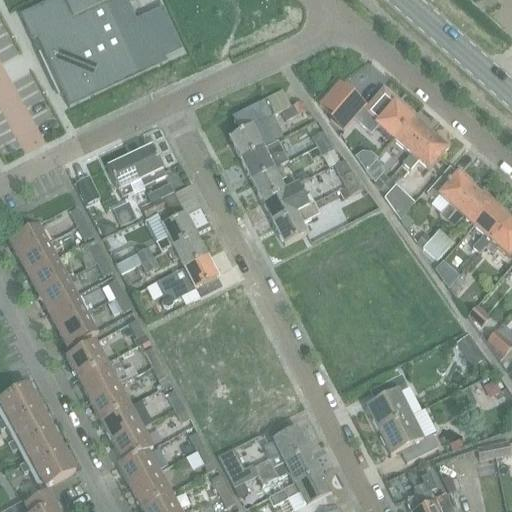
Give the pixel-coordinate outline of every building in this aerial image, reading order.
[(37,41),(69,110),(167,64),(166,62),(183,54),(163,12),(137,24),(129,6),(142,0),(56,0),(20,17),(32,43),(37,41)] [(320,107),(332,116),(353,95),(354,93),(339,84),(320,107)] [(353,95),(332,116),(329,122),(343,133),(354,120),(368,135),(375,128),(393,143),(415,119),(392,99),(383,92),(363,111),(362,110),(365,107),(353,95)] [(286,124),(306,113),(302,104),(291,109),(283,93),(264,103),(273,119),(281,115),(286,124)] [(239,135),(229,141),(241,163),(263,152),(279,144),(280,143),(262,105),(232,119),(239,135)] [(426,129),(415,119),(393,143),(408,157),(401,165),(403,167),(429,137),(424,132),(426,129)] [(313,140),(319,150),(329,145),(323,134),(313,140)] [(429,137),(403,167),(408,171),(416,163),(428,174),(450,149),(438,139),(435,142),(429,137)] [(263,152),(241,163),(252,184),(281,170),(290,166),(279,144),(263,152)] [(333,152),(329,145),(319,150),(323,158),(333,152)] [(152,150),(130,160),(141,183),(152,178),(155,184),(166,179),(163,173),(152,150)] [(360,154),(354,158),(365,174),(374,163),(376,161),(371,156),(370,155),(360,154)] [(141,183),(130,160),(108,171),(118,194),(122,201),(127,198),(128,200),(144,193),(140,184),(141,183)] [(374,163),(365,174),(373,185),(382,174),(381,169),(374,163)] [(345,164),(336,168),(340,177),(349,172),(345,164)] [(102,170),(92,176),(110,209),(121,203),(102,170)] [(252,184),(263,206),(285,194),(279,184),(286,180),(281,170),(252,184)] [(433,189),(427,197),(432,202),(436,197),(447,206),(443,211),(437,217),(443,223),(446,225),(456,214),(475,192),(470,187),(472,185),(460,174),(457,177),(450,171),(433,189)] [(342,180),(346,190),(357,184),(352,175),(342,180)] [(374,186),(381,192),(389,183),(382,177),(374,186)] [(309,182),(318,202),(326,198),(318,178),(309,182)] [(87,206),(99,201),(89,179),(77,185),(87,206)] [(381,192),(386,197),(384,199),(401,223),(407,216),(410,212),(416,206),(389,183),(381,192)] [(362,193),(357,184),(346,190),(347,190),(339,194),(344,203),(362,193)] [(263,206),(274,227),(314,206),(310,197),(304,200),(297,187),(285,194),(263,206)] [(474,229),(495,205),(483,194),(481,197),(475,192),(456,214),(446,225),(454,232),(464,221),(474,229)] [(157,218),(158,217),(180,207),(175,197),(152,207),(157,218)] [(485,250),(510,222),(504,218),(507,215),(495,205),(474,229),(483,237),(472,249),(480,256),(485,250)] [(320,217),(314,206),(274,227),(286,247),(302,239),(307,237),(308,237),(302,226),(320,217)] [(157,218),(152,207),(143,212),(147,222),(157,218)] [(169,238),(156,244),(161,255),(163,258),(168,255),(169,254),(197,240),(186,218),(180,207),(158,217),(164,229),(169,238)] [(85,225),(78,211),(70,215),(77,229),(85,225)] [(407,216),(401,223),(405,228),(412,222),(407,216)] [(490,254),(495,248),(508,260),(511,255),(511,224),(510,222),(485,250),(490,254)] [(85,225),(77,229),(85,244),(93,239),(85,225)] [(18,261),(49,245),(39,226),(8,243),(18,261)] [(393,231),(386,235),(393,245),(400,241),(393,231)] [(423,252),(438,265),(455,246),(440,232),(431,242),(432,242),(423,252)] [(424,236),(416,246),(423,252),(432,242),(431,242),(424,236)] [(169,254),(168,255),(173,264),(180,260),(186,271),(186,273),(208,261),(197,240),(169,254)] [(400,241),(393,245),(400,255),(407,250),(400,241)] [(348,243),(314,260),(325,280),(358,263),(348,243)] [(49,245),(18,261),(28,279),(59,262),(49,245)] [(89,251),(96,265),(105,261),(97,247),(89,251)] [(149,252),(138,257),(130,262),(135,271),(143,267),(144,268),(154,262),(149,252)] [(112,275),(105,261),(96,265),(104,280),(112,275)] [(186,273),(186,271),(157,287),(164,301),(163,306),(165,310),(169,311),(174,309),(175,305),(175,304),(174,302),(178,300),(180,303),(197,294),(201,303),(223,292),(219,283),(219,282),(208,261),(186,273)] [(59,262),(28,279),(38,297),(69,280),(59,262)] [(154,262),(144,268),(148,276),(159,271),(154,262)] [(358,263),(325,280),(334,298),(367,281),(358,263)] [(461,278),(444,263),(436,273),(449,291),(461,278)] [(416,264),(410,269),(417,279),(423,274),(416,264)] [(467,270),(461,278),(449,291),(468,318),(485,299),(472,288),(479,281),(467,270)] [(423,274),(417,279),(424,288),(430,284),(423,274)] [(69,280),(38,297),(47,315),(79,298),(69,280)] [(367,281),(334,298),(343,316),(376,299),(367,281)] [(124,297),(116,283),(108,287),(115,301),(124,297)] [(123,316),(131,311),(124,297),(115,301),(123,316)] [(440,297),(434,302),(441,312),(447,307),(440,297)] [(79,298),(47,315),(57,333),(88,316),(79,298)] [(376,299),(343,316),(352,334),(385,317),(376,299)] [(498,324),(509,316),(498,301),(486,309),(498,324)] [(219,306),(186,324),(196,344),(230,326),(219,306)] [(447,307),(441,312),(448,322),(454,317),(447,307)] [(470,316),(468,319),(478,335),(490,322),(485,317),(479,311),(477,309),(470,316)] [(67,352),(98,335),(88,316),(57,333),(67,352)] [(385,317),(352,334),(361,352),(395,335),(385,317)] [(137,341),(145,337),(137,322),(129,327),(137,341)] [(230,326),(196,344),(206,362),(239,344),(230,326)] [(486,345),(490,351),(500,364),(504,360),(511,350),(511,348),(496,334),(497,334),(496,334),(486,345)] [(395,335),(361,352),(372,372),(405,355),(395,335)] [(474,368),(483,361),(466,338),(457,345),(474,368)] [(239,344),(206,362),(215,380),(248,362),(239,344)] [(77,382),(78,383),(107,367),(95,345),(66,361),(66,362),(67,362),(78,382),(77,382)] [(167,346),(160,349),(166,360),(173,356),(167,346)] [(144,355),(152,370),(160,365),(152,351),(144,355)] [(173,356),(166,360),(171,371),(178,367),(173,356)] [(107,367),(78,383),(79,383),(89,403),(89,404),(118,388),(118,387),(129,381),(124,372),(118,361),(107,367)] [(248,362),(215,380),(225,398),(258,380),(248,362)] [(167,380),(160,365),(152,370),(159,384),(167,380)] [(500,400),(509,393),(496,375),(487,382),(500,400)] [(367,411),(379,435),(411,419),(399,396),(409,392),(402,378),(372,394),(378,406),(367,411)] [(258,380),(225,398),(234,415),(267,398),(258,380)] [(186,382),(179,385),(185,396),(192,392),(186,382)] [(40,493),(60,482),(75,474),(28,387),(0,402),(0,407),(7,420),(0,423),(0,432),(1,434),(11,428),(19,441),(8,447),(12,455),(23,449),(30,463),(20,469),(24,477),(34,471),(45,490),(39,493),(40,493)] [(118,388),(89,404),(90,404),(101,424),(100,424),(100,425),(130,409),(118,388)] [(192,392),(185,396),(190,407),(197,403),(192,392)] [(167,398),(174,412),(182,408),(175,393),(167,398)] [(267,398),(234,415),(245,436),(278,418),(267,398)] [(190,422),(182,408),(174,412),(182,426),(190,422)] [(111,445),(112,446),(141,430),(130,409),(100,425),(101,425),(112,445),(111,445)] [(205,417),(198,421),(203,432),(211,428),(205,417)] [(422,442),(411,419),(379,435),(391,459),(402,454),(408,466),(439,451),(432,437),(422,442)] [(258,480),(285,466),(309,454),(297,432),(291,435),(286,425),(263,437),(268,447),(274,445),(280,457),(269,463),(269,462),(253,470),(258,480)] [(211,428),(203,432),(209,442),(216,439),(211,428)] [(141,430),(112,446),(113,446),(124,466),(124,467),(147,454),(148,455),(153,452),(141,430)] [(189,440),(197,454),(205,450),(197,436),(189,440)] [(450,447),(453,452),(464,447),(463,446),(460,441),(450,447)] [(509,445),(492,448),(495,460),(511,457),(509,447),(509,445)] [(492,448),(477,451),(477,452),(479,463),(495,460),(492,448)] [(213,464),(205,450),(197,454),(204,469),(213,464)] [(159,475),(148,455),(147,454),(124,467),(124,466),(118,469),(118,470),(119,470),(130,490),(129,490),(129,491),(159,475)] [(285,466),(258,480),(262,488),(278,480),(279,481),(289,476),(295,488),(296,487),(319,475),(309,454),(285,466)] [(141,511),(140,511),(141,511),(170,496),(159,475),(129,491),(130,492),(131,491),(141,511)] [(322,511),(318,503),(330,497),(319,475),(296,487),(269,501),(273,509),(288,502),(292,511),(322,511)] [(409,511),(452,511),(445,493),(432,498),(428,489),(434,487),(429,476),(421,480),(424,487),(414,491),(417,499),(406,504),(409,511)] [(450,477),(442,480),(446,488),(448,495),(456,492),(450,477)] [(212,482),(219,497),(227,492),(220,478),(212,482)] [(235,507),(227,492),(219,497),(227,511),(235,507)] [(56,511),(54,507),(48,496),(26,508),(24,504),(8,511),(56,511)] [(178,511),(170,496),(141,511),(178,511)]
